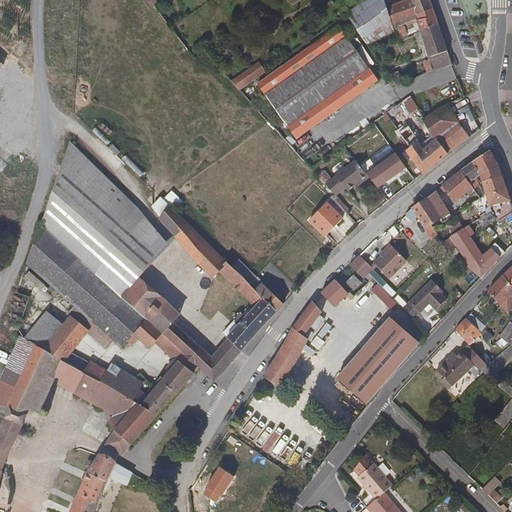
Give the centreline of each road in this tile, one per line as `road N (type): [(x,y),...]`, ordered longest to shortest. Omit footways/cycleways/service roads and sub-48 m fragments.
road 1 (residential): [(222,411),(328,269),(377,221),(499,130)]
road 2 (track): [(0,303),(44,189),(42,88)]
road 3 (residential): [(511,259),(379,405)]
road 4 (residential): [(181,480),(147,473),(140,461),(146,446),(184,403),(197,399),(222,411)]
road 5 (residential): [(489,511),(379,405)]
